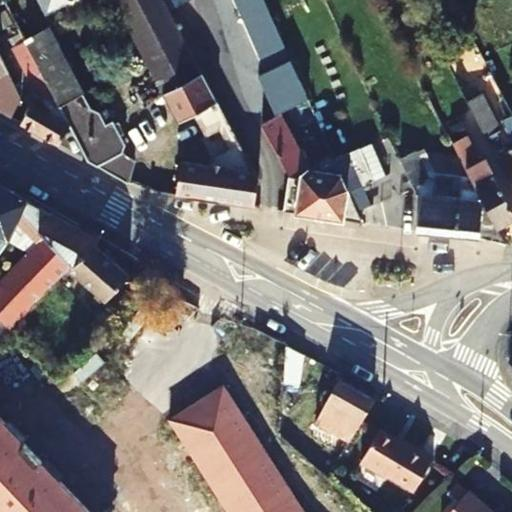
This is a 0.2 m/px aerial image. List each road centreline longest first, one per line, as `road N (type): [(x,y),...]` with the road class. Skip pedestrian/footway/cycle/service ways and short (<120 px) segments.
road 1 (residential): [(140,220),(207,214),(431,252),(473,280)]
road 2 (tertiary): [(356,315),(243,260),(190,245)]
road 3 (tertiary): [(190,245),(232,287),(326,341)]
road 4 (tertiary): [(0,145),(140,220)]
road 5 (tertiary): [(326,341),(450,410)]
